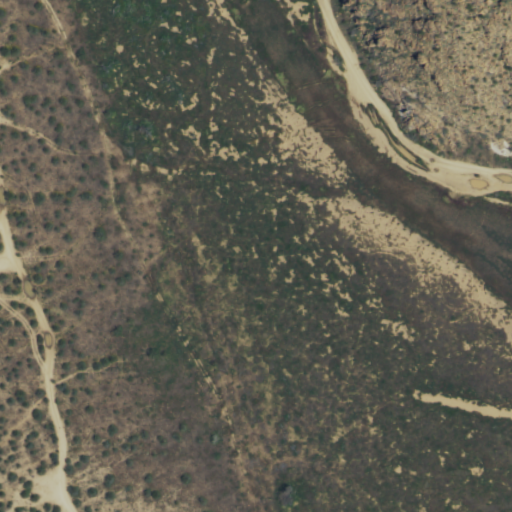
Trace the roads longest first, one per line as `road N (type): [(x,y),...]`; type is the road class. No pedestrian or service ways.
road 1 (track): [(70,511),(61,493),(47,340),(0,208)]
road 2 (track): [(319,0),(367,93),(406,143),(427,158),(511,180)]
